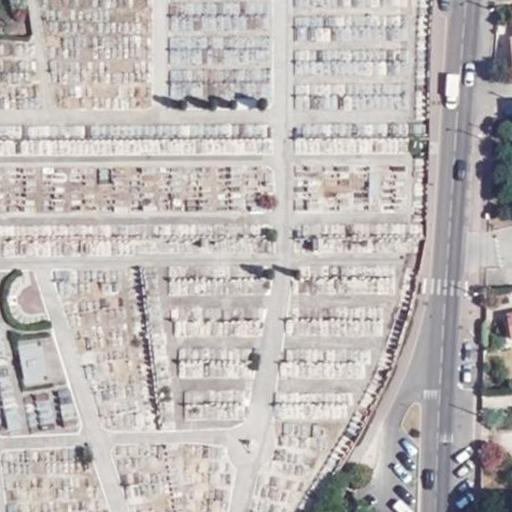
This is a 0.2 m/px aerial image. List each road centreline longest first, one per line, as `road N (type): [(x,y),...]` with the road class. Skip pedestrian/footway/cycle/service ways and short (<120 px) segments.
road 1 (unknown): [(254,511),(296,284),(295,0)]
road 2 (residential): [(438,511),(458,97)]
